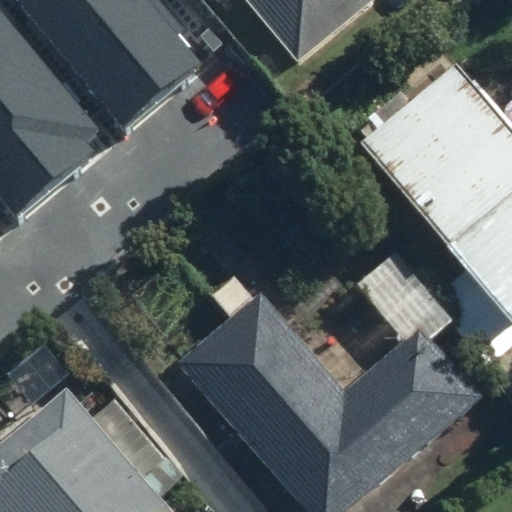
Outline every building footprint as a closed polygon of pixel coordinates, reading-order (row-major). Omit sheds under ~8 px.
[(12,0),(133,132),(208,65),(148,0),(12,0)] [(227,0),(291,75),(370,8),(362,0),(227,0)] [(0,182),(26,213),(104,148),(0,24),(0,182)] [(431,57),(321,151),(500,360),(511,349),(511,184),(488,157),(505,143),(431,57)] [(217,331),(162,374),(269,511),(363,511),(469,430),(409,353),(339,407),(240,280),(201,311),(217,331)] [(60,402),(0,451),(0,511),(146,511),(181,484),(116,404),(83,431),(60,402)]
